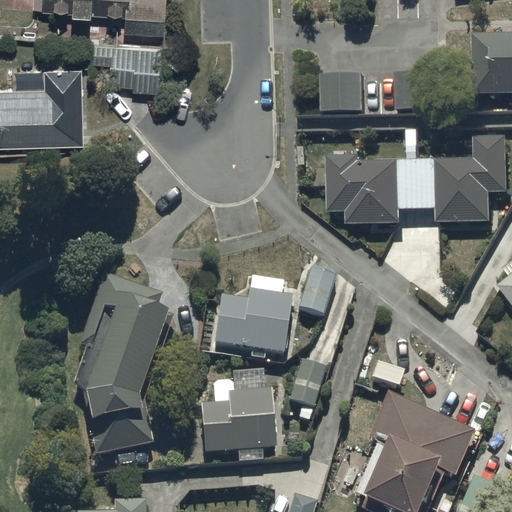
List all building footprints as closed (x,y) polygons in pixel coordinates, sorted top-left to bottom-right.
[(34,0),(34,10),(124,14),(123,31),(164,33),(165,0),(34,0)] [(511,37),(473,38),(473,98),(511,97),(511,37)] [(161,47),(92,44),(92,63),(110,64),(109,82),(133,84),(133,89),(159,90),(161,47)] [(0,145),(83,143),(81,68),(44,69),(45,86),(0,87),(0,145)] [(441,77),(396,77),(396,112),(441,112),(441,77)] [(365,78),(320,79),(321,115),(365,115),(365,78)] [(507,142),(475,142),(475,165),(402,165),(402,158),(361,158),(361,154),(349,154),(349,150),(334,150),(334,159),(328,159),(328,217),(348,217),(348,227),(400,227),(400,215),(438,215),(438,227),(490,227),(490,197),(507,197),(507,142)] [(510,282),(500,291),(511,306),(511,265),(503,273),(510,282)] [(335,280),(308,272),(296,314),(322,322),(335,280)] [(161,300),(103,277),(80,348),(87,351),(71,385),(84,394),(95,457),(150,448),(145,419),(140,420),(137,404),(168,320),(155,315),(161,300)] [(246,304),(220,301),(215,347),(245,351),(244,356),(284,360),(291,300),(281,299),(282,285),(249,282),(246,304)] [(327,372),(301,365),(289,405),(315,412),(327,372)] [(212,406),(199,407),(203,459),(276,454),(272,392),(263,393),(263,389),(229,391),(228,383),(211,384),(212,406)] [(420,511),(438,474),(449,479),(453,481),(474,436),(387,397),(367,443),(377,447),(355,497),(365,501),(360,511),(420,511)] [(502,511),(510,491),(472,477),(463,503),(456,501),(452,511),(502,511)] [(313,511),(316,506),(292,498),(287,511),(313,511)]
